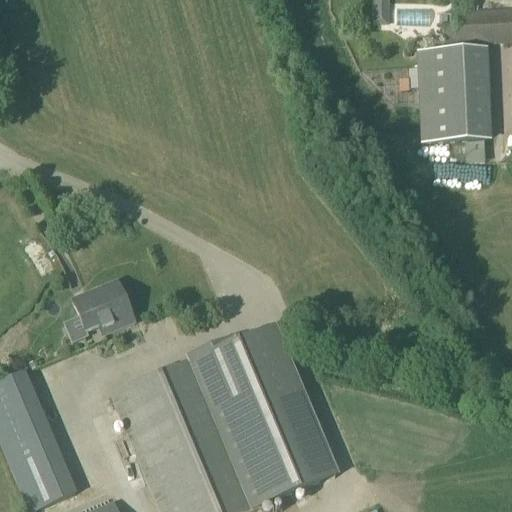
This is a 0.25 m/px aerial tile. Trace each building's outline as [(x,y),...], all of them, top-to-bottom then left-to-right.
[(388,30),(388,0),(372,0),(371,29),(388,30)] [(456,49),(511,46),(511,14),(455,17),(456,49)] [(420,148),(490,144),(485,53),(415,56),(420,148)] [(109,337),(134,327),(116,286),(71,305),(85,337),(106,329),(109,337)] [(259,511),(334,480),(272,332),(236,347),(233,341),(189,360),(191,366),(111,400),(158,511),(259,511)] [(0,446),(27,511),(43,511),(75,499),(23,378),(0,387),(0,446)]
